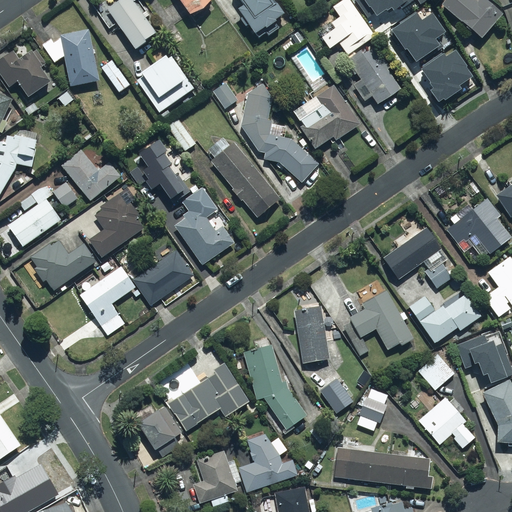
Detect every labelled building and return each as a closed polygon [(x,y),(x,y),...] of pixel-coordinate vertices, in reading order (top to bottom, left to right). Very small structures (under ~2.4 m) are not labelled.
[(120,0),(107,10),(136,50),(145,43),(144,42),(156,34),(144,18),(148,15),(136,0),(120,0)] [(212,0),(178,0),(190,16),(213,1),(212,0)] [(275,0),(236,0),(242,7),(235,13),(258,43),(265,38),(268,43),(284,30),(278,22),(287,15),(275,0)] [(375,36),(347,0),(346,0),(333,10),(339,17),(330,23),(335,29),(322,39),(330,50),(339,43),(349,56),(375,36)] [(354,0),(367,19),(385,7),(388,11),(398,4),(400,7),(409,0),(419,0),(421,2),(424,0),(354,0)] [(474,0),(446,0),(441,7),(482,40),(503,14),(486,0),(479,0),(478,2),(474,0)] [(407,48),(417,62),(443,44),(439,38),(447,32),(432,11),(422,18),(416,10),(390,28),(405,50),(407,48)] [(50,40),(43,47),(55,64),(64,58),(69,87),(99,82),(89,30),(60,36),(61,39),(55,44),(50,40)] [(185,40),(178,46),(190,61),(197,56),(185,40)] [(361,52),(348,62),(361,80),(353,85),(366,102),(372,97),(378,106),(401,89),(387,72),(392,69),(375,47),(363,56),(361,52)] [(12,52),(0,60),(0,75),(10,89),(17,84),(29,100),(50,84),(41,70),(44,68),(32,51),(18,61),(12,52)] [(429,91),(438,105),(463,89),(460,86),(474,77),(456,51),(447,57),(444,52),(421,67),(430,80),(428,82),(433,88),(429,91)] [(142,77),(136,82),(159,114),(193,89),(168,55),(141,75),(142,77)] [(112,60),(100,69),(119,94),(131,85),(112,60)] [(226,83),(213,92),(225,110),(238,102),(226,83)] [(259,86),(248,94),(241,126),(259,152),(265,154),(264,159),(280,163),(302,184),(319,165),(292,140),(285,139),(287,128),(272,125),(273,121),(268,120),(272,97),(265,87),(259,86)] [(334,86),(293,112),(299,122),(297,124),(315,151),(330,141),(333,145),(336,144),(340,150),(345,146),(340,138),(359,125),(334,86)] [(0,133),(2,135),(8,122),(3,120),(12,101),(0,95),(0,133)] [(179,118),(169,126),(186,150),(196,143),(179,118)] [(6,144),(0,142),(0,197),(18,166),(32,168),(36,141),(7,137),(6,144)] [(214,159),(210,163),(233,190),(231,192),(239,202),(242,200),(258,218),(281,199),(233,143),(229,147),(223,139),(208,152),(214,159)] [(168,152),(159,141),(139,157),(140,159),(135,164),(137,167),(129,173),(140,186),(145,183),(152,192),(160,185),(175,205),(191,193),(170,167),(172,165),(164,155),(168,152)] [(81,150),(61,167),(92,202),(121,176),(110,163),(100,172),(81,150)] [(21,245),(22,247),(61,220),(47,200),(54,195),(46,184),(30,195),(37,205),(7,227),(15,239),(14,239),(13,240),(12,240),(12,241),(11,241),(11,242),(10,243),(10,244),(10,245),(10,246),(11,246),(11,247),(12,248),(13,249),(14,249),(15,250),(16,250),(17,249),(18,249),(19,248),(20,247),(20,246),(21,245)] [(67,184),(53,193),(64,209),(78,199),(67,184)] [(511,184),(495,196),(511,218),(511,217),(511,184)] [(190,215),(174,227),(202,266),(234,243),(223,227),(216,232),(207,219),(219,210),(203,188),(182,203),(190,215)] [(102,211),(95,217),(105,229),(89,242),(102,258),(144,229),(136,220),(140,216),(131,205),(129,207),(118,194),(100,208),(102,211)] [(503,215),(487,196),(446,229),(465,252),(473,246),(485,260),(511,239),(496,221),(503,215)] [(448,260),(425,229),(382,261),(397,281),(423,263),(428,269),(424,272),(438,291),(455,278),(444,263),(448,260)] [(53,242),(31,257),(37,267),(34,269),(43,283),(46,281),(53,291),(97,262),(84,243),(69,254),(61,241),(55,245),(53,242)] [(177,251),(133,280),(150,305),(197,274),(190,264),(187,266),(177,251)] [(511,314),(511,259),(511,257),(489,273),(499,287),(484,298),(502,322),(511,314)] [(136,287),(121,266),(80,296),(108,336),(125,324),(112,305),(136,287)] [(352,322),(344,327),(360,357),(371,351),(363,338),(377,330),(388,351),(400,344),(402,348),(415,340),(405,322),(408,320),(404,312),(400,314),(387,291),(384,293),(378,282),(357,294),(365,309),(350,318),(352,322)] [(426,298),(409,309),(435,346),(458,330),(460,332),(481,318),(465,295),(444,310),(441,307),(435,311),(426,298)] [(323,308),(294,312),(301,363),(330,359),(323,308)] [(486,372),(489,381),(511,373),(511,372),(502,341),(495,344),(494,340),(489,341),(486,332),(458,341),(465,365),(479,360),(483,373),(486,372)] [(273,346),(245,353),(256,400),(261,399),(286,431),(307,416),(282,383),(273,346)] [(439,354),(419,371),(436,392),(457,374),(439,354)] [(187,363),(176,371),(184,381),(194,373),(187,363)] [(214,376),(168,405),(185,432),(220,410),(225,418),(250,403),(225,364),(212,372),(214,376)] [(336,369),(316,385),(331,403),(351,388),(336,369)] [(511,387),(509,381),(483,393),(498,426),(497,442),(511,443),(511,387)] [(367,398),(360,416),(380,424),(387,405),(367,398)] [(467,421),(446,398),(418,423),(440,446),(451,436),(463,449),(476,437),(464,424),(467,421)] [(186,438),(165,406),(157,412),(151,404),(133,416),(160,456),(186,438)] [(0,417),(0,459),(20,446),(0,417)] [(322,422),(310,432),(320,445),(332,436),(322,422)] [(254,463),(238,468),(247,494),(299,477),(293,460),(283,463),(280,456),(287,451),(278,437),(270,443),(267,439),(264,435),(248,441),(254,463)] [(430,460),(336,448),(332,477),(432,490),(434,478),(428,478),(430,460)] [(226,495),(237,492),(235,483),(240,481),(234,463),(229,465),(225,452),(197,460),(204,483),(195,486),(200,504),(212,500),(214,508),(229,504),(226,495)] [(22,475),(0,488),(0,511),(28,511),(40,505),(22,475)] [(310,511),(305,487),(274,493),(278,511),(310,511)] [(368,511),(414,511),(413,507),(404,509),(402,503),(392,505),(392,503),(368,508),(368,511)]
